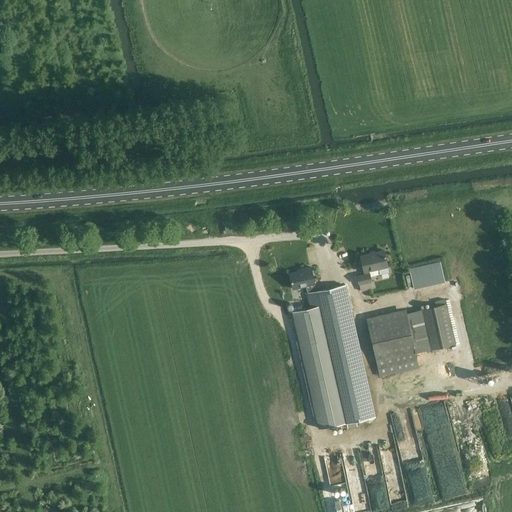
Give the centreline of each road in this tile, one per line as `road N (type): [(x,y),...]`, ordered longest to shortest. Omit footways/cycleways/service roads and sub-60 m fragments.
road 1 (primary): [(0,204),(205,185),(511,140)]
road 2 (unclassified): [(0,254),(316,236)]
road 3 (track): [(351,279),(381,419),(377,431),(314,446),(329,511)]
road 4 (unclassified): [(511,48),(344,72),(331,62),(317,0)]
